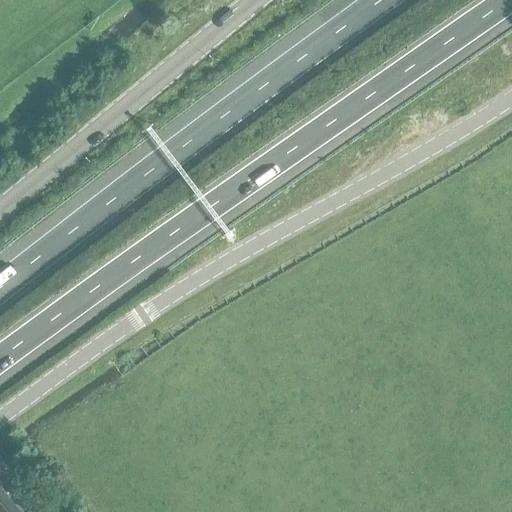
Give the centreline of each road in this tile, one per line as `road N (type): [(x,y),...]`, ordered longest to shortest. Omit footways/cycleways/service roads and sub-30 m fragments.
road 1 (motorway): [(0,360),(508,0)]
road 2 (unclassified): [(0,421),(173,292),(511,97)]
road 3 (motorway): [(379,0),(0,287)]
road 4 (tertiary): [(0,213),(261,0)]
